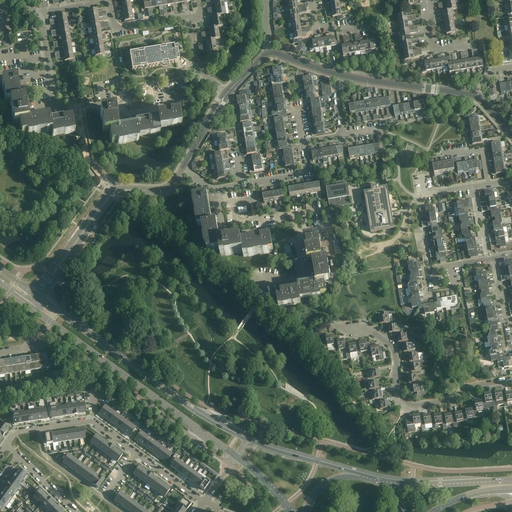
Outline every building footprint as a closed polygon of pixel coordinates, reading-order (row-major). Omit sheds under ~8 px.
[(149,0),(144,0),(143,0),(144,9),(147,9),(148,11),(148,13),(151,12),(151,10),(149,0)] [(154,0),(156,8),(159,7),(159,9),(159,11),(162,10),(162,9),(160,0),(154,0)] [(327,10),(325,10),(326,13),(341,10),(340,6),(341,6),(341,4),(340,5),(331,6),(331,9),(327,9),(327,10)] [(121,13),(119,13),(119,16),(121,16),(132,14),(131,10),(133,10),(132,8),(131,9),(122,10),(123,13),(121,13)] [(287,18),(290,17),(299,16),(298,13),(302,12),(302,9),(289,12),(286,12),(287,18)] [(342,14),(341,15),(341,10),(326,13),(326,15),(328,14),(328,15),(332,14),(333,17),(337,17),(338,20),(343,19),(342,14)] [(90,21),(89,21),(89,22),(90,22),(99,20),(98,18),(100,18),(102,17),(102,14),(100,14),(89,16),(90,21)] [(399,26),(398,26),(398,27),(399,27),(408,25),(408,22),(411,22),(411,19),(407,20),(398,21),(399,26)] [(445,26),(441,26),(442,29),(445,29),(454,27),(453,23),(455,22),(454,21),(453,21),(444,23),(445,26)] [(58,30),(56,31),(56,33),(58,33),(69,31),(68,27),(69,27),(69,25),(68,26),(59,27),(59,30),(58,30)] [(91,27),(88,28),(89,34),(92,33),(101,32),(100,29),(102,29),(104,29),(104,25),(102,26),(91,27)] [(445,29),(442,29),(442,32),(446,31),(446,34),(452,33),(452,35),(456,35),(455,33),(456,33),(456,31),(455,32),(454,27),(445,29)] [(293,39),(292,39),(293,44),(298,43),(298,39),(302,39),(302,36),(306,35),(305,32),(301,33),(293,34),(293,39)] [(335,37),(332,38),(331,34),(329,34),(331,47),(336,46),(337,48),(339,47),(338,43),(336,44),(335,37)] [(314,51),(314,50),(319,49),(317,36),(314,37),(315,40),(312,41),(313,46),(309,47),(310,51),(314,51)] [(320,36),(317,36),(319,49),(324,48),(324,49),(325,49),(324,39),(321,40),(320,36)] [(94,43),(92,43),(93,45),(94,44),(103,43),(102,40),(104,40),(106,40),(105,37),(104,37),(93,39),(94,43)] [(376,40),(373,41),(372,37),(369,37),(372,53),(377,53),(376,49),(377,49),(381,48),(380,40),(376,41),(376,40)] [(350,40),(347,41),(347,45),(349,54),(353,53),(354,54),(355,54),(355,53),(353,44),(350,44),(350,40)] [(403,48),(402,48),(402,50),(403,49),(412,48),(411,45),(415,44),(415,41),(411,42),(402,44),(403,48)] [(216,49),(216,45),(203,47),(203,50),(207,49),(208,53),(207,54),(207,55),(207,56),(208,57),(209,56),(210,56),(218,55),(217,49),(216,49)] [(144,53),(138,54),(138,52),(129,54),(132,71),(141,69),(140,67),(146,66),(146,68),(162,66),(162,64),(168,63),(168,65),(177,63),(176,61),(179,61),(177,47),(174,48),(174,46),(165,48),(166,49),(160,50),(160,49),(143,51),(144,53)] [(95,54),(94,55),(95,60),(101,59),(100,55),(105,54),(104,52),(106,51),(108,51),(107,48),(106,48),(95,50),(95,54)] [(417,56),(417,53),(404,55),(405,61),(404,61),(405,65),(409,64),(409,60),(414,59),(413,56),(417,56)] [(62,56),(60,56),(60,59),(62,59),(64,58),(65,61),(69,60),(70,64),(75,63),(74,58),(73,58),(73,54),(62,56)] [(478,54),(475,55),(476,59),(477,67),(482,67),(482,68),(483,68),(483,66),(482,58),(479,58),(478,54)] [(467,56),(464,57),(465,61),(466,69),(471,69),(471,70),(472,70),(472,68),(470,60),(468,60),(467,56)] [(426,72),(426,71),(432,70),(430,57),(427,58),(427,62),(424,62),(425,68),(422,68),(423,73),(426,72)] [(456,58),(453,59),(453,63),(455,71),(455,73),(461,72),(460,70),(459,62),(456,62),(456,58)] [(268,75),(273,74),(283,73),(283,69),(286,69),(286,67),(267,70),(268,75)] [(16,83),(15,78),(3,80),(7,103),(11,102),(15,124),(21,123),(23,135),(51,131),(52,135),(74,131),(72,119),(68,120),(68,118),(62,119),(62,121),(50,123),(49,118),(27,122),(27,118),(28,118),(27,111),(26,112),(24,100),(19,101),(17,89),(19,89),(18,83),(16,83)] [(488,90),(487,92),(487,94),(490,97),(493,96),(493,94),(493,95),(499,94),(501,94),(501,96),(507,95),(506,93),(505,83),(501,84),(501,80),(499,80),(499,84),(498,84),(497,84),(493,85),(494,89),(492,89),(488,90)] [(236,99),(237,103),(247,101),(251,100),(250,95),(247,95),(246,91),(239,92),(240,97),(232,98),(233,100),(236,99)] [(306,104),(307,106),(325,103),(324,98),(310,100),(310,104),(306,104)] [(350,108),(345,109),(345,111),(346,115),(350,114),(356,113),(354,103),(349,104),(350,108)] [(275,107),(272,108),(273,116),(277,115),(281,115),(287,114),(287,111),(286,106),(275,107)] [(115,113),(114,109),(101,111),(105,133),(111,132),(113,145),(139,140),(138,136),(160,132),(159,128),(168,126),(182,124),(180,117),(180,112),(179,111),(175,112),(175,110),(169,111),(169,113),(157,115),(158,119),(136,123),(136,128),(117,131),(115,119),(117,119),(116,113),(115,113)] [(466,119),(468,118),(468,117),(475,111),(474,110),(465,118),(466,119)] [(277,118),(273,119),(274,124),(285,122),(284,117),(288,117),(287,114),(281,115),(277,115),(277,118)] [(286,148),(287,151),(293,150),(293,147),(289,148),(288,143),(277,144),(278,150),(286,148)] [(345,145),(342,146),(337,146),(338,157),(344,156),(343,152),(346,151),(345,145)] [(348,145),(345,145),(346,151),(348,151),(350,159),(355,158),(353,148),(348,148),(348,145)] [(251,154),(251,157),(258,156),(257,153),(256,148),(242,150),(242,152),(246,151),(247,155),(251,154)] [(475,160),(472,161),(473,171),(483,169),(482,160),(477,161),(476,156),(474,156),(475,160)] [(214,160),(210,161),(210,165),(214,165),(225,163),(224,160),(228,159),(228,157),(214,160)] [(456,159),(453,160),(454,166),(457,165),(458,173),(463,173),(462,162),(457,163),(456,159)] [(326,188),(328,201),(330,208),(351,205),(351,202),(348,184),(347,184),(347,181),(336,182),(337,186),(328,188),(326,188)] [(288,184),(285,185),(286,191),(289,191),(290,197),(295,196),(293,186),(289,186),(288,184)] [(372,191),(364,192),(371,233),(394,229),(392,216),(387,184),(382,185),(383,188),(380,188),(379,186),(371,187),(372,191)] [(286,191),(285,185),(282,185),(283,189),(278,190),(280,201),(285,200),(284,191),(286,191)] [(263,194),(260,194),(261,199),(264,199),(264,202),(264,203),(269,202),(268,192),(265,192),(264,189),(262,189),(262,193),(263,194)] [(479,198),(485,197),(488,197),(489,199),(495,198),(498,198),(496,190),(484,192),(485,195),(482,195),(482,193),(479,193),(479,198)] [(209,199),(207,199),(206,195),(194,197),(199,227),(203,226),(208,252),(220,250),(221,256),(243,252),(244,256),(274,251),(271,239),(267,239),(267,238),(261,239),(261,241),(242,244),(241,239),(229,241),(229,240),(223,241),(223,243),(219,243),(216,224),(212,225),(208,206),(210,205),(209,199)] [(457,202),(457,207),(464,206),(464,209),(467,208),(467,206),(469,205),(469,206),(473,206),(471,199),(468,199),(469,203),(466,203),(463,204),(463,201),(457,202)] [(419,209),(420,214),(423,213),(426,213),(429,212),(429,214),(436,213),(435,208),(433,208),(433,206),(425,207),(425,210),(423,211),(422,208),(419,209)] [(495,218),(495,220),(502,219),(501,214),(499,214),(499,212),(498,212),(491,213),(492,216),(489,216),(489,219),(492,218),(495,218)] [(493,225),(494,228),(501,226),(501,224),(502,224),(502,219),(495,220),(496,222),(493,222),(493,223),(490,223),(490,226),(493,225)] [(460,226),(461,231),(468,230),(467,228),(470,227),(473,227),(473,224),(470,225),(469,222),(462,224),(462,226),(460,226)] [(492,233),(494,233),(494,232),(497,232),(498,234),(504,233),(503,228),(506,228),(505,226),(501,226),(494,228),(494,230),(491,230),(492,233)] [(435,233),(435,235),(442,234),(441,229),(440,229),(439,227),(438,227),(431,229),(432,231),(429,231),(429,234),(432,234),(435,233)] [(464,238),(466,238),(472,237),(472,234),(474,234),(474,231),(471,232),(468,232),(468,230),(461,231),(462,236),(463,236),(464,238)] [(442,234),(435,235),(436,237),(433,238),(430,238),(431,241),(433,240),(434,243),(442,242),(441,240),(443,239),(442,234)] [(317,282),(298,285),(298,290),(287,292),(286,290),(280,291),(280,293),(276,294),(278,306),(300,302),(300,298),(326,294),(324,282),(329,281),(326,258),(321,259),(318,237),(305,239),(306,243),(304,243),(305,250),(307,249),(309,261),(313,261),(317,282)] [(494,247),(497,247),(499,246),(500,249),(506,248),(506,243),(499,244),(499,241),(496,242),(496,244),(494,245),(493,244),(490,244),(491,251),(494,251),(494,247)] [(442,244),(442,242),(434,243),(434,245),(431,246),(432,248),(435,248),(438,247),(438,250),(444,249),(446,248),(445,243),(442,244)] [(478,258),(478,255),(481,255),(481,252),(478,252),(478,253),(475,253),(474,251),(468,252),(469,257),(470,257),(471,259),(478,258)] [(504,261),(505,264),(502,265),(502,267),(505,266),(508,266),(508,268),(511,267),(511,260),(504,261)] [(476,271),(477,276),(483,275),(484,278),(487,277),(486,275),(489,274),(489,275),(492,275),(491,268),(488,268),(489,272),(486,272),(483,272),(483,270),(476,271)] [(419,275),(419,273),(411,274),(411,276),(410,277),(411,281),(417,280),(417,278),(419,278),(422,277),(422,275),(419,275)] [(411,281),(409,281),(409,284),(408,284),(409,289),(422,287),(422,282),(417,283),(417,280),(411,281)] [(419,292),(422,292),(421,289),(423,289),(422,287),(409,289),(410,294),(411,294),(412,296),(419,295),(419,292)] [(480,295),(481,300),(487,299),(487,297),(490,296),(493,296),(492,293),(489,294),(489,291),(481,293),(482,295),(480,295)] [(420,297),(419,295),(412,296),(412,298),(410,298),(411,303),(417,302),(417,300),(420,299),(420,300),(423,299),(422,297),(420,297)] [(456,297),(454,297),(453,295),(451,295),(451,298),(452,301),(449,301),(451,309),(458,307),(458,305),(461,304),(459,297),(457,298),(456,297)] [(437,311),(436,310),(435,303),(437,303),(437,300),(437,298),(434,299),(434,301),(430,301),(430,304),(431,307),(429,308),(430,314),(435,313),(434,312),(437,311)] [(420,302),(420,300),(420,299),(417,300),(417,302),(411,303),(412,308),(418,308),(418,310),(419,310),(422,309),(421,306),(426,305),(425,302),(423,302),(423,301),(420,302)] [(488,301),(487,299),(481,300),(482,305),(483,305),(484,307),(485,307),(492,306),(491,303),(494,303),(494,300),(491,301),(491,300),(488,301)] [(425,315),(430,314),(429,308),(431,307),(430,304),(428,304),(427,302),(425,302),(426,305),(421,306),(422,309),(422,312),(423,316),(425,318),(425,315)] [(387,327),(388,327),(395,326),(394,322),(390,323),(389,316),(388,316),(388,315),(392,315),(392,312),(378,314),(380,324),(387,323),(387,327)] [(397,336),(404,335),(403,331),(399,332),(398,325),(395,326),(388,327),(389,334),(396,333),(396,336),(397,336)] [(498,329),(498,326),(490,328),(491,330),(489,330),(490,335),(496,334),(496,332),(499,332),(499,331),(502,331),(501,328),(498,329)] [(411,334),(404,335),(397,336),(398,343),(405,342),(405,345),(413,344),(411,334)] [(497,339),(500,338),(499,336),(497,337),(496,334),(490,335),(488,335),(489,338),(487,338),(488,343),(494,342),(494,340),(497,339)] [(337,341),(334,342),(333,335),(326,336),(326,339),(323,340),(324,349),(328,348),(328,346),(334,345),(335,349),(338,348),(337,341)] [(501,345),(500,338),(497,339),(494,340),(494,342),(488,343),(484,343),(485,349),(487,348),(487,350),(498,348),(498,346),(501,345)] [(346,354),(350,353),(349,345),(345,345),(344,339),(337,340),(337,341),(338,348),(339,350),(345,349),(346,354)] [(359,343),(360,349),(361,353),(367,352),(368,356),(372,355),(370,348),(367,348),(366,342),(359,343)] [(360,349),(357,350),(356,343),(348,345),(349,345),(350,353),(351,358),(362,357),(361,353),(360,349)] [(410,352),(411,355),(418,354),(416,344),(413,344),(405,345),(403,346),(404,353),(410,352)] [(370,348),(372,355),(372,357),(379,356),(380,360),(383,359),(382,352),(379,352),(377,346),(370,347),(370,348)] [(487,358),(491,357),(497,356),(496,354),(499,353),(502,353),(502,350),(499,351),(498,348),(487,350),(485,351),(487,358)] [(416,361),(416,365),(420,364),(420,365),(424,364),(423,360),(422,353),(418,354),(411,355),(408,356),(409,363),(416,361)] [(500,356),(499,353),(496,354),(497,356),(491,357),(491,362),(497,361),(498,364),(499,363),(501,363),(500,359),(505,359),(504,356),(503,356),(503,355),(500,356)] [(41,355),(36,356),(37,363),(39,363),(40,369),(46,369),(45,362),(42,362),(41,355)] [(46,355),(41,355),(42,362),(45,362),(46,369),(51,368),(50,361),(49,355),(46,355)] [(507,355),(506,355),(504,356),(505,359),(500,359),(501,363),(499,363),(500,369),(504,368),(504,371),(509,370),(509,368),(508,361),(510,361),(509,358),(507,358),(507,355)] [(34,364),(35,370),(40,369),(39,363),(37,363),(36,356),(30,357),(31,364),(34,364)] [(30,357),(25,358),(26,365),(29,364),(30,371),(35,370),(34,364),(31,364),(30,357)] [(20,358),(15,359),(16,366),(19,366),(20,373),(25,372),(24,365),(21,366),(20,358)] [(24,365),(25,372),(30,371),(29,364),(26,365),(25,358),(20,358),(21,366),(24,365)] [(14,367),(15,373),(20,373),(19,366),(16,366),(15,359),(10,360),(11,367),(14,367)] [(10,360),(4,361),(5,368),(8,367),(9,374),(15,373),(14,367),(11,367),(10,360)] [(3,368),(4,375),(9,374),(8,367),(5,368),(4,361),(0,361),(0,366),(0,369),(3,368)] [(425,371),(421,371),(420,365),(420,364),(416,365),(410,366),(411,373),(418,372),(418,375),(426,374),(425,371)] [(371,379),(381,378),(380,371),(372,372),(371,368),(365,369),(366,373),(370,373),(371,379)] [(415,383),(416,386),(419,386),(420,386),(423,385),(423,381),(419,382),(418,375),(408,377),(409,384),(415,383)] [(371,379),(364,380),(364,384),(368,383),(369,390),(375,389),(379,389),(378,382),(371,383),(371,379)] [(424,385),(423,385),(420,386),(419,386),(416,386),(409,387),(410,388),(408,388),(408,392),(410,392),(411,395),(417,394),(418,397),(425,396),(424,392),(425,392),(424,385)] [(373,400),(374,400),(382,399),(383,399),(382,392),(375,393),(375,389),(369,390),(367,390),(367,391),(365,391),(365,393),(368,393),(368,394),(372,394),(373,400)] [(503,400),(501,391),(494,392),(496,399),(492,399),(493,402),(493,406),(503,405),(503,401),(503,400)] [(508,407),(507,403),(511,402),(511,392),(505,393),(506,400),(503,400),(503,401),(503,405),(504,408),(508,407)] [(492,399),(491,393),(484,394),(485,400),(482,401),(483,408),(487,408),(493,407),(493,406),(493,402),(492,399)] [(389,401),(382,402),(382,399),(374,400),(375,404),(379,403),(380,410),(390,408),(389,401)] [(83,401),(77,402),(77,405),(79,414),(85,413),(83,401)] [(476,408),(472,409),(474,416),(477,416),(477,412),(483,411),(482,401),(475,402),(476,408)] [(105,405),(99,414),(104,418),(110,409),(105,405)] [(110,409),(104,418),(109,422),(116,413),(110,409)] [(466,416),(463,417),(464,422),(464,424),(468,424),(467,420),(474,419),(474,416),(472,409),(465,410),(466,416)] [(457,423),(464,422),(463,417),(462,412),(455,413),(456,420),(453,420),(453,424),(454,428),(458,427),(457,423)] [(116,413),(109,422),(114,425),(121,416),(116,413)] [(425,425),(432,424),(432,422),(430,414),(423,415),(424,422),(421,423),(421,425),(422,430),(426,429),(425,425)] [(436,425),(442,424),(443,424),(442,422),(441,414),(434,415),(435,422),(432,422),(432,424),(433,430),(437,429),(436,425)] [(445,415),(446,421),(442,422),(443,424),(442,424),(443,429),(447,429),(446,425),(453,424),(453,420),(452,414),(445,415)] [(421,423),(420,415),(412,416),(413,419),(406,420),(408,433),(416,432),(415,426),(421,425),(421,423)] [(121,416),(114,425),(119,429),(126,420),(122,417),(121,416)] [(126,420),(119,429),(125,433),(131,424),(126,420)] [(1,423),(0,423),(0,429),(5,433),(9,429),(1,423)] [(131,424),(125,433),(130,437),(136,428),(131,424)] [(141,431),(135,440),(140,444),(146,435),(141,431)] [(46,440),(43,440),(44,445),(52,444),(51,434),(45,435),(46,439),(46,440)] [(96,435),(90,443),(95,446),(100,438),(96,435)] [(146,435),(140,444),(145,448),(151,439),(146,435)] [(100,438),(95,446),(99,450),(105,442),(100,438)] [(151,439),(145,448),(150,452),(157,443),(151,439)] [(105,442),(99,450),(104,453),(109,445),(105,442)] [(157,443),(150,452),(155,455),(162,446),(157,443)] [(109,445),(104,453),(108,456),(114,448),(109,445)] [(162,446),(155,455),(160,459),(167,450),(162,446)] [(114,448),(108,456),(112,459),(118,451),(114,448)] [(167,450),(160,459),(166,463),(172,454),(167,450)] [(118,451),(112,459),(117,463),(120,459),(123,455),(118,451)] [(66,458),(63,463),(67,466),(73,458),(68,455),(66,458)] [(174,455),(169,462),(172,464),(170,466),(175,469),(180,462),(176,459),(178,457),(174,455)] [(73,458),(67,466),(71,469),(77,461),(73,458)] [(77,461),(71,469),(76,472),(82,464),(77,461)] [(180,462),(175,469),(179,472),(184,465),(180,462)] [(82,464),(76,472),(77,473),(80,476),(86,468),(82,464)] [(184,465),(179,472),(183,475),(188,468),(184,465)] [(139,467),(133,475),(138,478),(144,470),(139,467)] [(86,468),(80,476),(85,479),(90,471),(86,468)] [(188,468),(183,475),(187,478),(193,471),(188,468)] [(19,469),(15,474),(25,481),(28,477),(27,475),(27,474),(24,471),(23,472),(19,469)] [(144,470),(138,478),(142,481),(148,473),(144,470)] [(90,471),(85,479),(89,482),(95,474),(90,471)] [(193,471),(187,478),(191,482),(197,474),(193,471)] [(148,473),(142,481),(147,484),(152,476),(148,473)] [(15,474),(12,478),(20,484),(20,485),(22,486),(25,481),(15,474)] [(95,474),(89,482),(94,485),(99,477),(95,474)] [(197,474),(191,482),(195,485),(201,477),(197,474)] [(152,476),(147,484),(151,487),(157,479),(152,476)] [(99,477),(94,485),(98,489),(100,486),(104,481),(99,477)] [(201,477),(195,485),(199,487),(200,488),(205,480),(201,477)] [(12,478),(9,483),(17,489),(20,485),(20,484),(12,478)] [(157,479),(151,487),(155,491),(161,483),(157,479)] [(205,480),(200,488),(204,491),(209,483),(205,480)] [(9,483),(6,487),(14,494),(15,494),(18,489),(17,489),(9,483)] [(161,483),(155,491),(160,494),(166,486),(161,483)] [(166,486),(160,494),(161,495),(164,497),(170,489),(166,486)] [(6,487),(2,492),(12,499),(16,494),(15,494),(14,494),(6,487)] [(40,490),(32,498),(37,502),(38,502),(37,501),(44,494),(40,490)] [(2,492),(0,494),(0,496),(9,503),(12,499),(2,492)] [(120,493),(114,501),(119,504),(125,496),(120,493)] [(44,494),(37,501),(38,502),(41,505),(48,498),(44,494)] [(0,496),(0,503),(5,507),(6,508),(9,503),(0,496)] [(125,496),(119,504),(123,507),(129,499),(125,496)] [(185,497),(179,504),(187,510),(191,505),(187,502),(189,500),(185,497)] [(41,505),(40,506),(44,510),(52,502),(48,498),(41,505)] [(129,499),(123,507),(128,510),(133,502),(129,499)] [(52,502),(44,510),(46,511),(49,511),(56,506),(52,502)] [(133,502),(128,510),(130,511),(133,511),(138,505),(133,502)]
